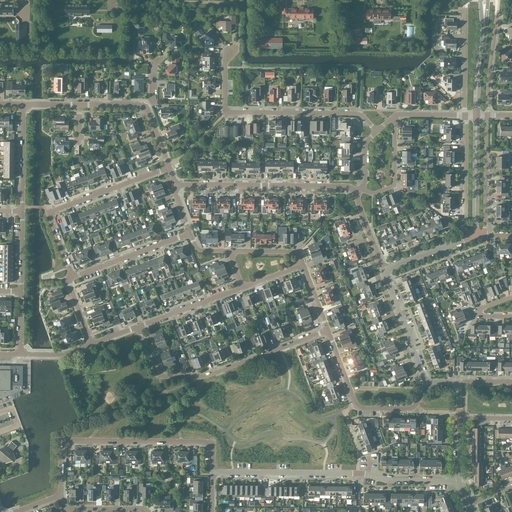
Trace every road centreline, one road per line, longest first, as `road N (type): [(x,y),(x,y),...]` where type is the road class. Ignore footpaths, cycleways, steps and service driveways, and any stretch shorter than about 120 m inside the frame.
road 1 (residential): [(458,481),(212,472)]
road 2 (residential): [(58,495),(60,440),(212,441),(212,472)]
road 3 (residential): [(376,131),(355,113),(224,112),(224,58),(237,44)]
road 4 (residential): [(317,333),(207,375),(160,376),(137,326)]
road 5 (residential): [(72,277),(47,212),(168,167)]
road 6 (residential): [(354,194),(346,186),(175,184)]
road 7 (residential): [(464,239),(464,114)]
road 8 (residential): [(72,277),(189,233)]
road 9 (residential): [(484,235),(487,115)]
road 10 (unclassified): [(474,235),(476,115)]
